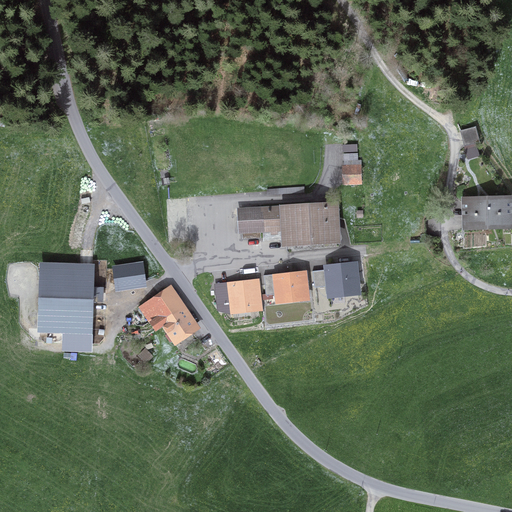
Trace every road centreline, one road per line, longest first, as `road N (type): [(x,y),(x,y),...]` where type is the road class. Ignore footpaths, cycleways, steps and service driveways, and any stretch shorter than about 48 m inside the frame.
road 1 (unclassified): [(45,0),(95,158),(294,434),(376,486),(499,511)]
road 2 (track): [(177,277),(213,263),(445,244),(468,277),(511,292)]
